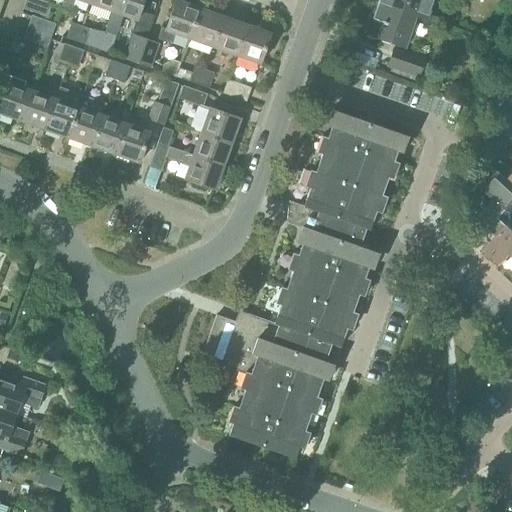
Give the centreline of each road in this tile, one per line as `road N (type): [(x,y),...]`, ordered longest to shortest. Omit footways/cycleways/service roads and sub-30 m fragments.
road 1 (residential): [(235,232),(0,143)]
road 2 (unclassified): [(111,312),(41,202),(0,178)]
road 3 (unclassified): [(235,232),(294,76)]
road 4 (unclassified): [(182,451),(337,508)]
road 5 (residential): [(352,375),(407,225)]
road 6 (unclassified): [(182,451),(111,312)]
road 7 (residential): [(294,76),(440,130)]
road 8 (unclassified): [(111,312),(235,232)]
road 9 (residential): [(511,300),(407,225)]
